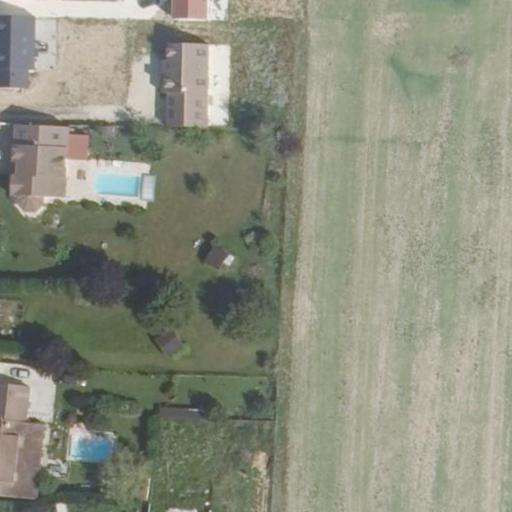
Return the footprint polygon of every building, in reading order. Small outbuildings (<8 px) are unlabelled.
[(65,125),(11,122),(10,159),(14,159),(14,172),(9,172),(8,193),(14,193),(14,200),(21,208),(31,208),(39,201),(39,194),(54,195),(55,176),(62,176),(65,125)] [(61,195),(62,176),(55,176),(54,195),(61,195)] [(214,247),(203,263),(217,271),(227,255),(214,247)] [(185,346),(172,329),(154,342),(167,359),(185,346)] [(0,497),(30,501),(39,426),(22,424),(26,388),(0,385),(0,497)] [(198,421),(199,410),(159,408),(158,419),(198,421)] [(148,502),(150,476),(136,475),(134,501),(148,502)]
